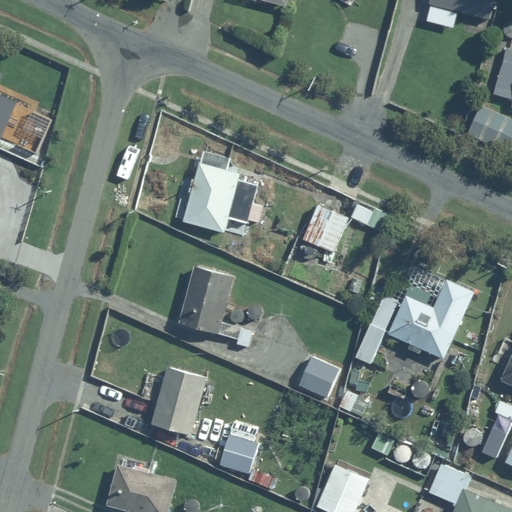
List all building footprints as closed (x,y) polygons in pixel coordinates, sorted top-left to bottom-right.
[(432,0),(431,5),(468,14),(463,32),(484,37),(492,0),(432,0)] [(511,50),(505,49),(494,92),(511,96),(511,50)] [(0,94),(0,141),(2,142),(20,103),(0,94)] [(511,152),(511,118),(480,105),(468,135),(511,153),(511,152)] [(180,201),(174,217),(225,234),(227,230),(239,234),(243,222),(247,224),(248,221),(258,224),(264,206),(254,203),(263,177),(232,167),(235,156),(207,147),(203,158),(197,156),(190,179),(183,177),(176,200),(180,201)] [(361,199),(353,216),(391,234),(399,217),(361,199)] [(349,218),(320,203),(304,237),(333,251),(349,218)] [(237,277),(197,266),(182,321),(238,336),(236,344),(250,348),(256,326),(226,318),(237,277)] [(403,284),(439,299),(436,304),(408,292),(391,332),(411,341),(409,347),(421,352),(423,348),(446,358),(476,289),(448,277),(445,283),(410,268),(403,284)] [(403,299),(384,292),(355,355),(373,363),(403,299)] [(210,376),(173,364),(155,421),(193,432),(201,406),(208,408),(212,395),(205,393),(210,376)] [(511,402),(501,398),(496,412),(511,418),(511,402)] [(379,429),(371,444),(389,454),(397,439),(379,429)] [(259,441),(232,433),(224,463),(251,471),(259,441)] [(356,511),(372,478),(337,461),(317,504),(333,511),(356,511)] [(473,477),(443,462),(430,488),(460,503),(455,511),(511,511),(511,510),(467,489),(473,477)] [(170,511),(179,479),(118,463),(108,504),(133,511),(170,511)]
